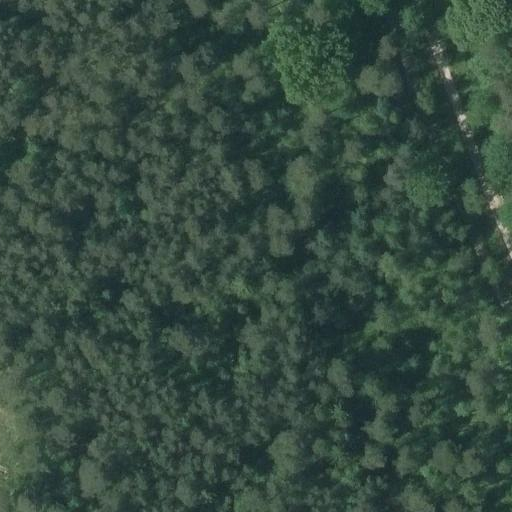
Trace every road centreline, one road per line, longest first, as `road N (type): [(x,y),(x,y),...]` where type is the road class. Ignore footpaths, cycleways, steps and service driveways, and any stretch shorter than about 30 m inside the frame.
road 1 (track): [(382,0),(511,346)]
road 2 (track): [(511,256),(417,0)]
